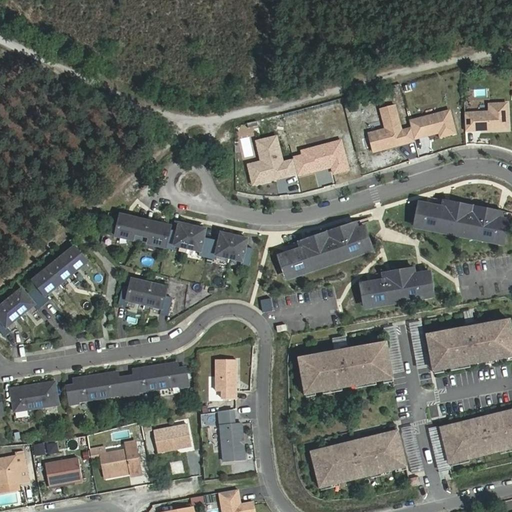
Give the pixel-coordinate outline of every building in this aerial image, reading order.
[(467,135),(475,134),(475,132),(480,131),(480,134),(509,132),(508,107),(490,108),(490,115),(466,117),(467,135)] [(415,142),(412,131),(403,134),(396,109),(382,112),(387,132),(370,137),(375,155),(396,150),(395,145),(401,143),(402,148),(416,144),(415,142)] [(451,114),(411,124),(412,131),(415,142),(424,140),(423,138),(427,137),(428,139),(440,136),(442,141),(457,137),(451,114)] [(299,177),(295,163),(284,166),(278,140),(259,145),(264,165),(265,170),(252,174),(255,188),(299,177)] [(295,163),(299,177),(333,170),(335,177),(350,173),(343,144),(303,154),(304,158),(295,161),(295,163)] [(265,170),(264,165),(250,168),(252,174),(265,170)] [(454,206),(443,204),(441,210),(453,213),(454,206)] [(414,225),(504,242),(508,223),(501,222),(490,220),(491,213),(454,206),(453,213),(441,210),(418,206),(414,225)] [(501,222),(503,215),(491,213),(490,220),(501,222)] [(173,245),(186,248),(192,227),(179,223),(177,231),(169,229),(170,226),(153,222),(153,225),(137,221),(137,218),(121,214),(116,235),(172,249),(173,245)] [(356,225),(345,228),(347,235),(358,231),(356,225)] [(192,227),(186,248),(200,251),(199,255),(215,259),(216,255),(240,261),(239,265),(247,267),(251,249),(244,248),(246,240),(220,234),(218,241),(202,237),(204,230),(192,227)] [(283,276),(370,247),(364,229),(358,231),(347,235),(345,228),(309,240),(311,247),(300,250),(277,258),(283,276)] [(298,244),(300,250),(311,247),(309,240),(298,244)] [(33,292),(45,306),(51,301),(47,296),(88,263),(76,248),(34,281),(39,287),(33,292)] [(363,306),(432,294),(428,275),(413,278),(412,271),(393,274),(394,281),(383,283),(360,287),(363,306)] [(81,274),(77,278),(84,287),(89,283),(81,274)] [(394,281),(393,274),(382,276),(383,283),(394,281)] [(166,287),(132,279),(130,288),(122,286),(118,304),(126,306),(127,300),(161,308),(160,314),(167,316),(172,298),(164,296),(166,287)] [(39,311),(45,306),(33,292),(28,296),(23,291),(0,309),(0,330),(6,338),(11,333),(7,328),(35,306),(39,311)] [(260,300),(262,313),(271,311),(270,298),(260,300)] [(511,359),(511,343),(509,323),(444,334),(445,338),(427,341),(432,373),(511,359)] [(304,396),(391,380),(385,349),(367,352),(366,348),(317,357),(317,361),(299,365),(304,396)] [(236,360),(216,360),(217,391),(223,391),(223,399),(237,399),(236,360)] [(126,376),(128,394),(137,393),(136,391),(180,385),(180,387),(187,386),(185,368),(177,369),(176,363),(133,369),(134,375),(126,376)] [(120,395),(128,394),(126,376),(118,377),(117,372),(74,378),(74,383),(67,384),(70,403),(77,401),(77,399),(120,393),(120,395)] [(11,388),(15,410),(58,404),(55,382),(11,388)] [(219,412),(221,427),(233,426),(233,421),(235,421),(234,410),(219,412)] [(451,465),(511,449),(511,417),(511,418),(510,413),(459,426),(460,430),(443,434),(451,465)] [(158,453),(192,446),(188,425),(154,431),(158,453)] [(225,463),(246,461),(242,425),(233,426),(221,427),(225,463)] [(429,427),(431,443),(440,442),(438,427),(429,427)] [(76,447),(89,445),(88,438),(75,439),(76,447)] [(378,438),(329,450),(330,454),(312,458),(319,489),(404,469),(397,438),(379,442),(378,438)] [(106,454),(101,455),(102,458),(105,478),(131,474),(132,477),(142,475),(135,442),(126,443),(127,450),(106,454)] [(44,445),(34,446),(36,456),(46,455),(44,445)] [(93,460),(102,458),(101,455),(106,454),(105,448),(91,450),(93,460)] [(0,484),(5,484),(6,492),(18,489),(16,482),(28,480),(23,451),(15,452),(16,457),(0,459),(0,484)] [(76,484),(83,482),(79,458),(45,464),(49,486),(75,481),(76,484)] [(238,490),(220,493),(223,511),(255,511),(254,503),(241,505),(238,490)] [(213,495),(205,496),(206,504),(214,503),(213,495)] [(202,496),(193,498),(195,508),(204,506),(202,496)]
